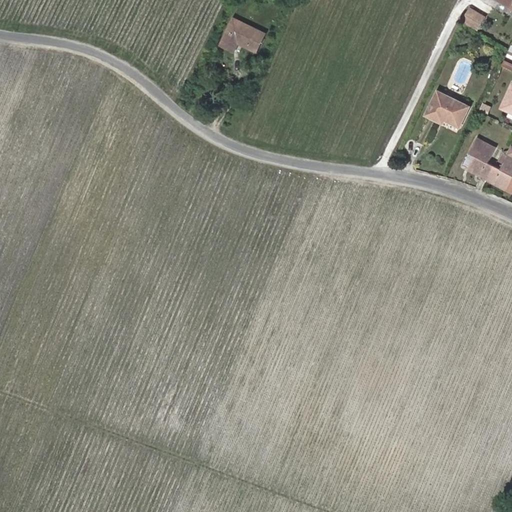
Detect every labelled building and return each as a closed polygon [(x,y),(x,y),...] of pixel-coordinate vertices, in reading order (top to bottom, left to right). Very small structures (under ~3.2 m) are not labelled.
[(511,0),(496,0),(511,8),(511,0)] [(462,21),(478,30),(485,17),(470,8),(462,21)] [(266,34),(235,19),(222,45),(233,51),(238,42),(257,52),(266,34)] [(511,63),(506,61),(503,67),(511,71),(511,63)] [(511,88),(503,108),(511,112),(509,115),(511,116),(511,88)] [(444,98),(437,95),(427,115),(444,123),(446,119),(455,100),(445,95),(444,98)] [(455,100),(446,119),(460,127),(470,107),(455,100)] [(488,180),(496,166),(489,162),(497,147),(478,138),(464,164),(471,168),(469,170),(488,180)] [(511,183),(511,147),(501,169),(496,166),(488,180),(508,191),(511,183)]
